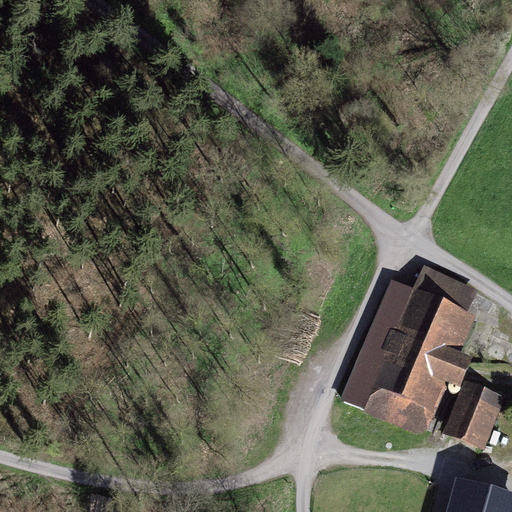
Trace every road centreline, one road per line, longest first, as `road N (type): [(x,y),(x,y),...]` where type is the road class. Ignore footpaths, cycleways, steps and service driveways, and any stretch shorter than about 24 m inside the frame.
road 1 (track): [(411,240),(83,0)]
road 2 (track): [(304,456),(242,482),(129,487),(0,454)]
road 3 (unclassified): [(411,240),(324,397),(304,456),(303,511)]
road 4 (track): [(511,61),(411,240)]
road 5 (track): [(411,240),(511,307)]
